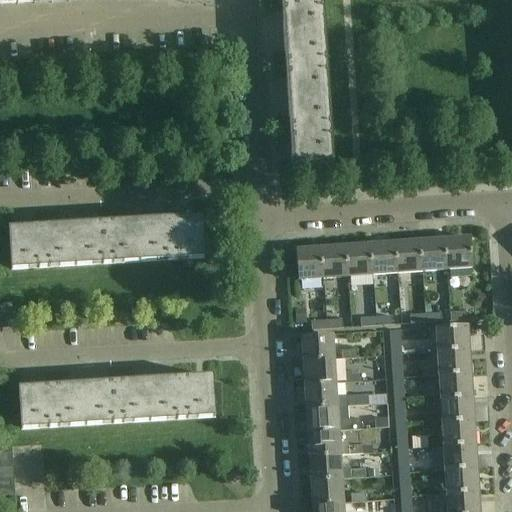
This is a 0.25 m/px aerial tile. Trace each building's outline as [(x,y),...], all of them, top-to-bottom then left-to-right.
[(281,6),(283,38),(324,36),(322,4),(281,6)] [(283,38),(285,70),(326,67),(324,36),(283,38)] [(285,70),(287,102),(328,99),(326,67),(285,70)] [(287,102),(289,134),(330,131),(328,99),(287,102)] [(332,164),(330,131),(289,134),(291,167),(332,164)] [(201,218),(168,220),(171,261),(204,259),(201,218)] [(168,220),(136,222),(139,263),(171,261),(168,220)] [(136,222),(104,225),(107,266),(139,263),(136,222)] [(104,225),(72,227),(75,268),(107,266),(104,225)] [(72,227),(41,229),(43,270),(75,268),(72,227)] [(10,272),(43,270),(41,229),(8,231),(10,272)] [(469,239),(443,241),(446,272),(471,270),(469,239)] [(443,241),(419,243),(421,274),(446,272),(443,241)] [(419,243),(394,245),(397,276),(421,274),(419,243)] [(394,245),(370,247),(372,277),(397,276),(394,245)] [(370,247),(345,248),(348,279),(372,277),(370,247)] [(345,248),(321,250),(323,281),(348,279),(345,248)] [(297,283),(323,281),(321,250),(295,252),(297,283)] [(12,307),(0,307),(0,323),(0,331),(13,330),(12,307)] [(304,311),(294,312),(295,324),(305,323),(304,311)] [(450,323),(466,322),(466,314),(450,315),(450,323)] [(441,315),(425,316),(425,325),(441,324),(441,315)] [(425,316),(410,317),(410,326),(425,325),(425,316)] [(392,318),(375,319),(376,328),(392,327),(392,318)] [(375,319),(360,320),(361,329),(376,328),(375,319)] [(342,322),(326,323),(326,332),(342,331),(342,322)] [(326,323),(310,324),(310,333),(326,332),(326,323)] [(435,330),(437,355),(468,353),(467,328),(435,330)] [(400,333),(389,333),(391,358),(401,357),(400,346),(400,333)] [(301,339),(302,364),(334,362),(332,337),(301,339)] [(340,352),(341,362),(356,361),(356,351),(340,352)] [(437,355),(439,379),(470,377),(468,353),(437,355)] [(401,357),(391,358),(392,381),(403,381),(401,357)] [(304,388),(335,386),(358,385),(357,373),(335,375),(334,362),(302,364),(304,388)] [(439,379),(440,402),(471,400),(470,377),(439,379)] [(211,379),(178,381),(181,422),(214,420),(211,379)] [(178,381),(147,383),(149,424),(181,422),(178,381)] [(403,381),(392,381),(394,405),(404,405),(403,381)] [(147,383),(115,385),(118,426),(149,424),(147,383)] [(115,385),(83,387),(86,428),(118,426),(115,385)] [(306,412),(337,410),(368,408),(367,396),(336,399),(335,386),(304,388),(306,412)] [(83,387),(51,389),(54,431),(86,428),(83,387)] [(21,433),(54,431),(51,389),(18,392),(21,433)] [(440,402),(442,426),(473,424),(471,400),(440,402)] [(404,405),(394,405),(396,429),(406,428),(404,405)] [(337,410),(306,412),(307,436),(338,435),(338,434),(361,432),(361,421),(348,422),(347,410),(337,410)] [(374,432),(387,431),(387,420),(373,421),(374,432)] [(442,426),(443,450),(475,448),(473,424),(442,426)] [(406,428),(396,429),(397,453),(408,452),(406,428)] [(347,444),(339,445),(338,435),(307,436),(309,460),(340,458),(340,457),(363,456),(363,447),(348,448),(347,444)] [(0,448),(0,461),(12,460),(11,448),(0,448)] [(434,474),(445,473),(476,471),(475,448),(443,450),(432,450),(434,474)] [(408,452),(397,453),(399,477),(409,476),(408,452)] [(309,460),(310,483),(341,482),(350,481),(350,472),(349,469),(341,469),(340,458),(309,460)] [(0,461),(0,473),(13,472),(12,460),(0,461)] [(350,472),(350,481),(365,480),(364,471),(350,472)] [(368,472),(368,480),(378,479),(378,471),(368,472)] [(445,473),(446,497),(478,495),(476,471),(445,473)] [(0,473),(0,484),(14,484),(13,472),(0,473)] [(409,476),(399,477),(400,500),(411,500),(409,476)] [(310,483),(311,497),(312,508),(343,506),(341,482),(310,483)] [(0,497),(14,497),(14,484),(0,484),(0,497)] [(350,496),(351,506),(366,505),(366,495),(350,496)] [(478,511),(478,495),(446,497),(447,511),(478,511)] [(411,511),(411,500),(400,500),(401,511),(411,511)]
